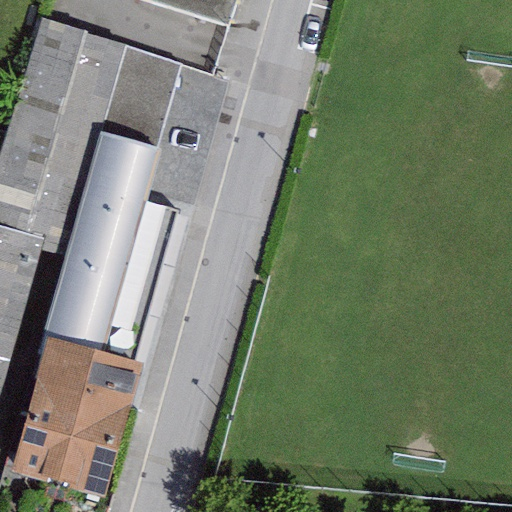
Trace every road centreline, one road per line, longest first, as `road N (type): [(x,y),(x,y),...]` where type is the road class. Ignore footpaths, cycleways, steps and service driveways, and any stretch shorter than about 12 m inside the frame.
road 1 (residential): [(160,511),(296,0)]
road 2 (unknown): [(49,236),(0,414)]
